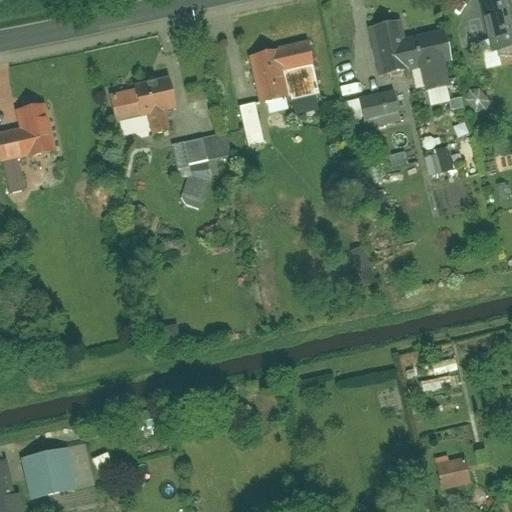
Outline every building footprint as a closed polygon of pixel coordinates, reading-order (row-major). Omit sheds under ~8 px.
[(511,46),(511,0),(496,0),(478,4),(490,52),(511,46)] [(443,29),(402,39),(398,21),(367,29),(379,76),(418,66),(424,90),(448,84),(442,60),(450,58),(443,29)] [(305,43),(246,57),(258,105),(317,90),(305,43)] [(169,129),(164,112),(175,109),(166,77),(109,92),(117,124),(145,117),(149,134),(169,129)] [(391,90),(356,100),(364,129),(399,119),(391,90)] [(322,99),(299,101),(300,115),(323,114),(322,99)] [(22,190),(15,159),(51,150),(40,104),(12,111),(17,129),(0,133),(0,165),(7,194),(22,190)] [(262,145),(252,104),(237,107),(246,149),(262,145)] [(223,133),(170,146),(176,169),(229,157),(223,133)] [(432,179),(457,173),(452,151),(427,157),(432,179)] [(82,445),(18,459),(28,502),(92,487),(82,445)] [(0,511),(16,511),(3,459),(0,460),(0,511)] [(461,459),(433,467),(440,493),(468,485),(461,459)]
